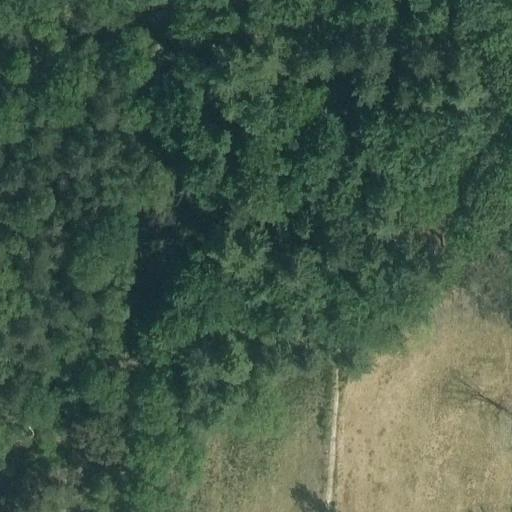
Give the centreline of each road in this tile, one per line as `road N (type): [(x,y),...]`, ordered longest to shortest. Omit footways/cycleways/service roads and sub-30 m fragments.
road 1 (track): [(164,0),(141,40),(120,511)]
road 2 (track): [(0,77),(162,0)]
